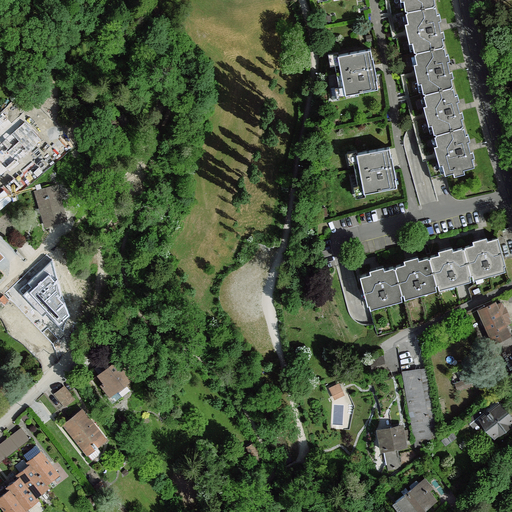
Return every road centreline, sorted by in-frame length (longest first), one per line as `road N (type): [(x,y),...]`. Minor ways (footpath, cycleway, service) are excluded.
road 1 (track): [(307,457),(268,296),(290,227),(312,88),(315,37),(301,0)]
road 2 (secondary): [(511,179),(466,0)]
road 3 (residential): [(511,194),(337,241)]
